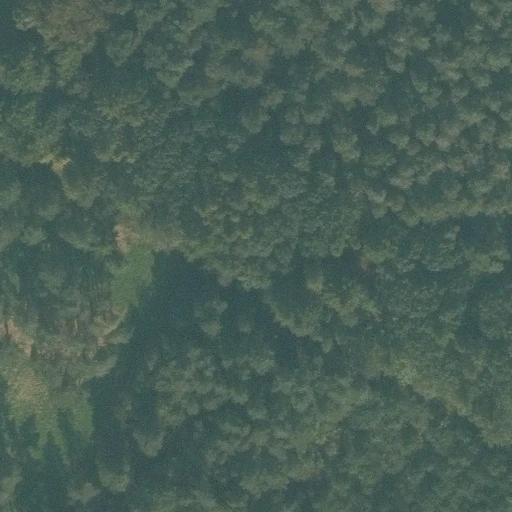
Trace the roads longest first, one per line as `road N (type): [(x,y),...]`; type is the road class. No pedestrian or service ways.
road 1 (track): [(0,156),(511,451)]
road 2 (track): [(291,325),(91,511)]
road 3 (track): [(24,171),(122,0)]
